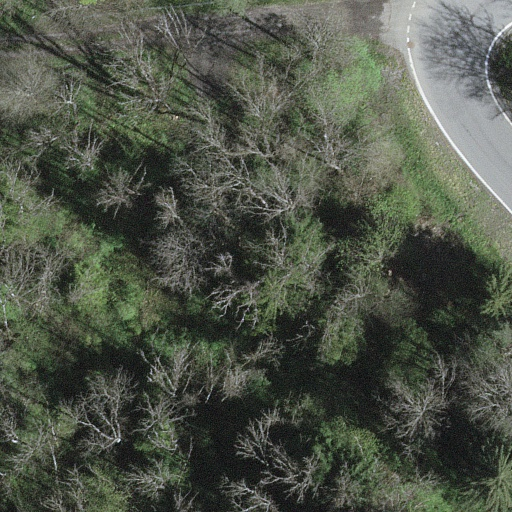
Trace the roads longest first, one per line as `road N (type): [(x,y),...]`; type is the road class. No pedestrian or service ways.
road 1 (track): [(0,62),(361,8),(458,24)]
road 2 (tertiary): [(511,177),(460,111),(447,59),(458,24),(478,0)]
